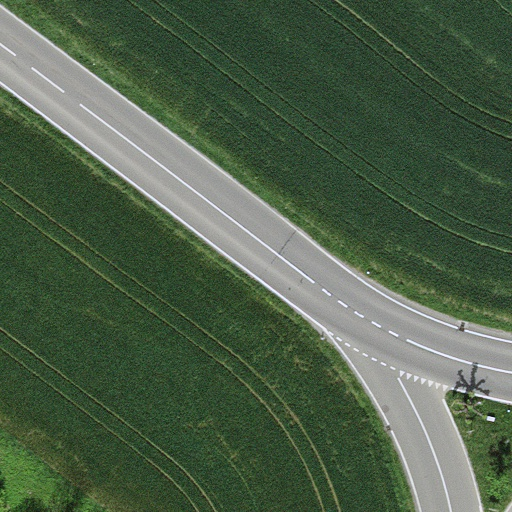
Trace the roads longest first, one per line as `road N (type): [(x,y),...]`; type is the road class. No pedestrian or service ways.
road 1 (tertiary): [(393,334),(0,45)]
road 2 (tertiary): [(393,334),(451,511)]
road 3 (tertiary): [(511,372),(393,334)]
